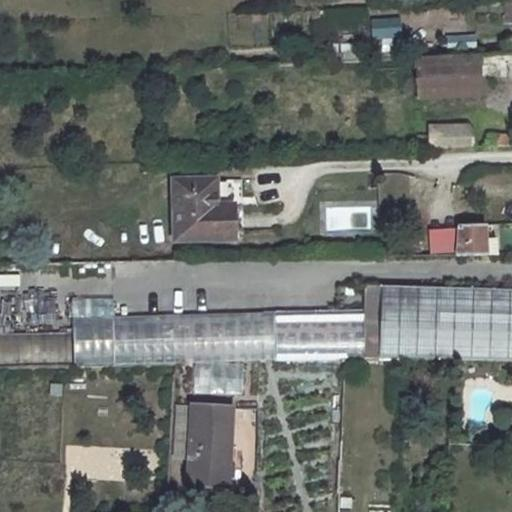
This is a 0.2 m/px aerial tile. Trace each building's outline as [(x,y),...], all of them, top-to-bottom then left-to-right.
[(511,53),(416,58),(419,99),(481,97),(481,83),(489,85),(511,83),(511,53)] [(463,127),(429,129),(429,136),(419,136),(419,150),(475,149),(475,140),(463,127)] [(511,136),(488,137),(489,148),(511,146),(511,136)] [(217,182),(175,182),(177,241),(234,239),(233,218),(232,206),(217,207),(217,182)] [(485,225),(460,226),(459,256),(488,255),(487,242),(485,225)] [(498,241),(487,242),(488,255),(499,255),(498,241)] [(511,284),(402,283),(404,335),(399,335),(398,359),(454,359),(511,361),(511,284)] [(0,367),(111,366),(112,333),(0,334),(0,367)] [(193,409),(191,485),(228,488),(232,411),(193,409)] [(253,427),(253,409),(234,409),(234,427),(253,427)]
